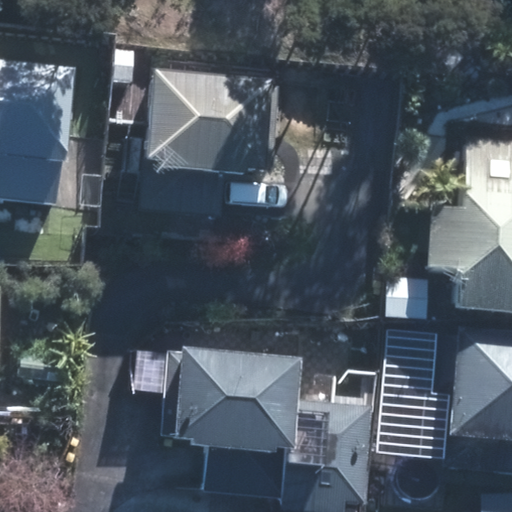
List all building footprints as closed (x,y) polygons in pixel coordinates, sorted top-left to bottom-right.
[(0,185),(52,190),(62,79),(0,73),(0,185)] [(261,90),(153,80),(142,206),(212,213),(216,164),(254,168),(261,90)] [(511,163),(474,159),(460,305),(511,309),(511,163)] [(427,279),(380,278),(380,322),(426,323),(427,279)] [(511,349),(459,344),(451,431),(511,436),(511,349)] [(354,500),(361,416),(285,409),(289,370),(182,361),(175,439),(209,442),(205,486),(354,500)] [(444,441),(379,439),(377,508),(442,510),(444,441)]
